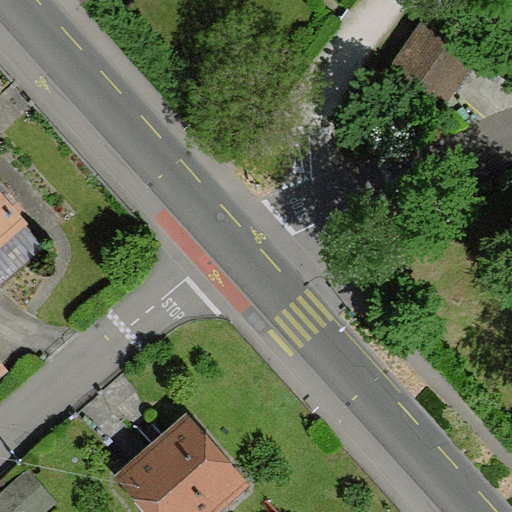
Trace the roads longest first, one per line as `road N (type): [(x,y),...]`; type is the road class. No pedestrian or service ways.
road 1 (tertiary): [(232,244),(467,511)]
road 2 (tertiary): [(10,0),(232,244)]
road 3 (residential): [(232,244),(0,447)]
road 4 (residential): [(398,0),(334,86),(318,123),(312,166),(323,209)]
road 5 (residential): [(511,136),(323,209)]
